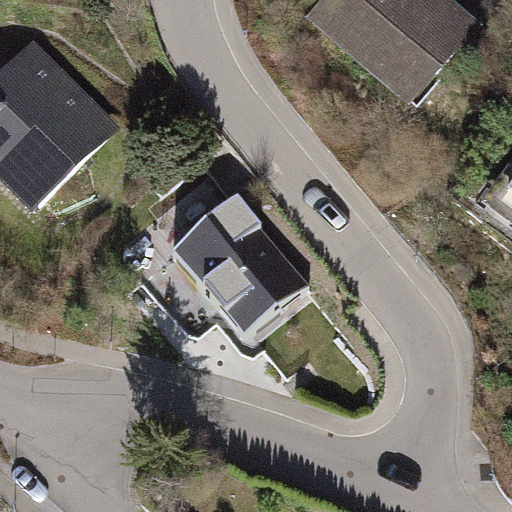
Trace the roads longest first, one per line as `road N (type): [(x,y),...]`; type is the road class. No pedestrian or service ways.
road 1 (residential): [(394,490),(437,386),(421,328),(229,98),(194,42),(184,0)]
road 2 (residential): [(394,490),(91,388),(48,413)]
